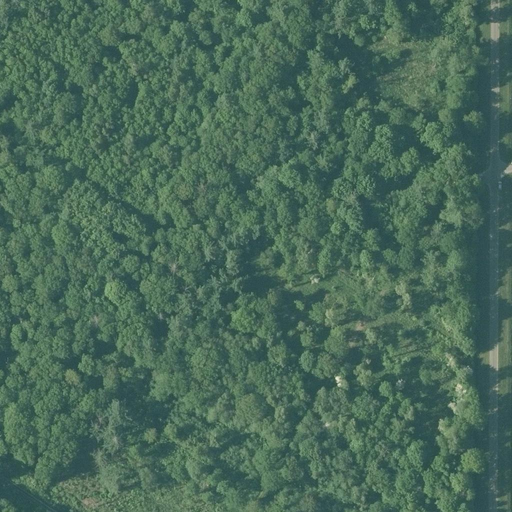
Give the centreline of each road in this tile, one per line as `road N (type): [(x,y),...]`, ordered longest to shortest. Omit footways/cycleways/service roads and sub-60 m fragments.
road 1 (track): [(0,135),(135,224),(165,234),(481,177)]
road 2 (track): [(248,511),(448,188)]
road 3 (unclassified): [(493,511),(494,174)]
road 4 (unclassified): [(494,174),(494,0)]
